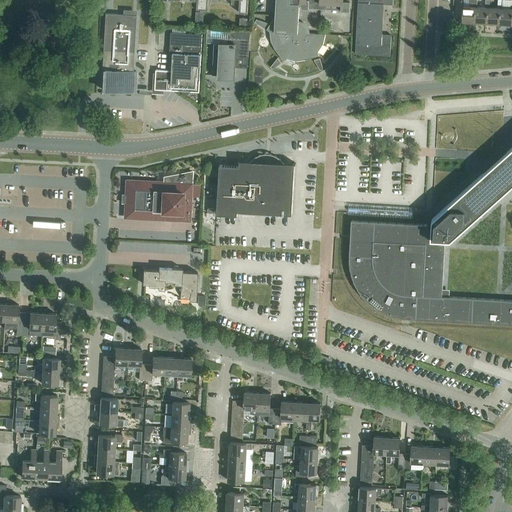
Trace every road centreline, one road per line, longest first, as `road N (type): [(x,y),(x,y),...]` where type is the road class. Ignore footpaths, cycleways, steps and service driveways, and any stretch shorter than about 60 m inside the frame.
road 1 (tertiary): [(105,147),(156,146),(405,91)]
road 2 (residential): [(495,503),(500,446),(363,397)]
road 3 (residential): [(232,351),(222,380),(213,492)]
road 4 (residential): [(232,351),(99,307)]
road 5 (residential): [(363,397),(232,351)]
road 6 (residential): [(100,278),(105,147)]
